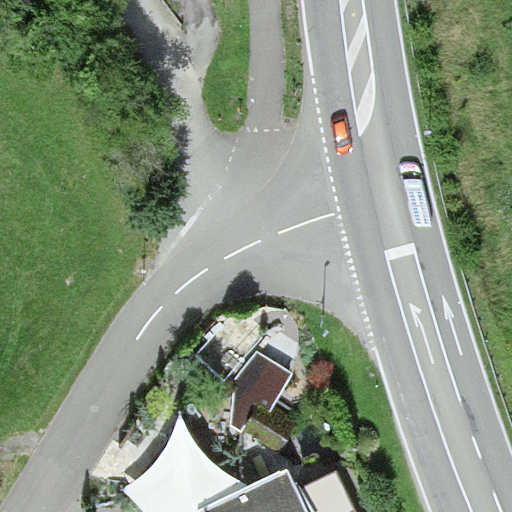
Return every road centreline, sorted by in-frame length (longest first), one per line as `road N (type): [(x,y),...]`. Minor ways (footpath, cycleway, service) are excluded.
road 1 (residential): [(35,511),(162,307),(200,267),(258,230),(389,200)]
road 2 (primary): [(389,200),(486,511)]
road 3 (primary): [(352,0),(389,200)]
